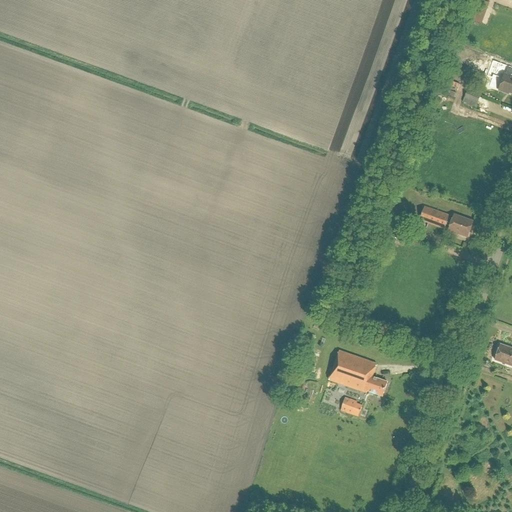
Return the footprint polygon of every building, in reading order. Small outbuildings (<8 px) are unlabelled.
[(511,70),(509,69),(507,75),(505,74),(500,90),(511,94),(511,70)] [(457,88),(455,96),(461,98),(464,90),(457,88)] [(477,108),(480,100),(466,94),(463,102),(477,108)] [(453,220),(447,218),(448,216),(432,210),(427,223),(444,229),(446,224),(451,226),(449,231),(468,238),(474,221),(455,214),(453,220)] [(409,242),(413,233),(408,232),(404,240),(409,242)] [(511,348),(501,345),(496,361),(511,366),(511,348)] [(382,397),(387,382),(372,377),(377,364),(340,351),(330,381),(367,394),(368,392),(382,397)] [(293,384),(290,392),(298,395),(301,387),(293,384)] [(359,417),(363,406),(357,404),(357,402),(345,398),(340,411),(359,417)]
